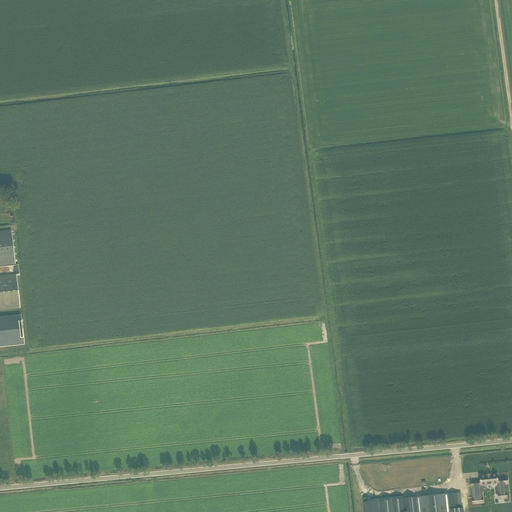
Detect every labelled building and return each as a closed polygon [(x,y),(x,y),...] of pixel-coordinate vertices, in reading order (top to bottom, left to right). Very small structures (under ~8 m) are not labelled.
[(11,231),(0,232),(0,266),(15,264),(11,231)] [(0,310),(20,308),(16,276),(0,277),(0,310)] [(0,347),(24,345),(21,315),(0,317),(0,347)] [(472,489),(473,499),(473,504),(483,503),(483,498),(482,498),(481,486),(498,484),(499,494),(498,494),(499,499),(507,498),(507,494),(506,494),(505,484),(508,484),(507,479),(498,480),(497,475),(492,476),(492,475),(485,476),(480,477),(480,481),(471,482),(472,489)] [(463,511),(462,493),(449,494),(450,511),(463,511)] [(420,497),(421,511),(446,511),(445,494),(420,497)] [(417,511),(416,497),(403,498),(404,511),(417,511)] [(367,502),(363,502),(364,511),(404,511),(403,498),(367,502)]
